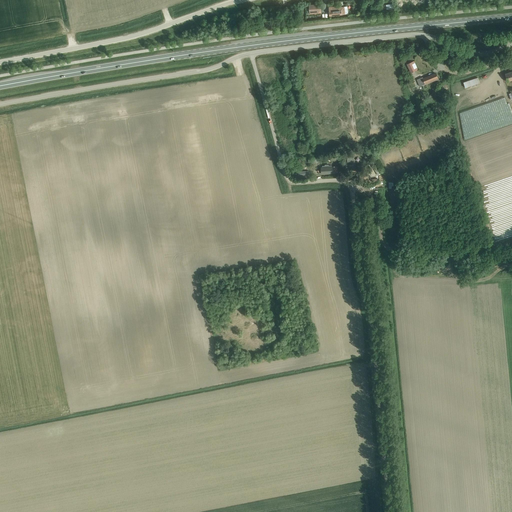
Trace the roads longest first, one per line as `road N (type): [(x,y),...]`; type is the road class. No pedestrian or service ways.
road 1 (primary): [(173,56),(511,17)]
road 2 (track): [(389,511),(351,187)]
road 3 (unclassified): [(0,104),(210,69),(250,53)]
road 4 (unclassified): [(0,62),(131,37),(239,0)]
road 5 (unclassified): [(351,187),(288,178),(250,53)]
road 6 (trunk): [(0,85),(173,56)]
road 7 (unclassified): [(250,53),(422,35)]
